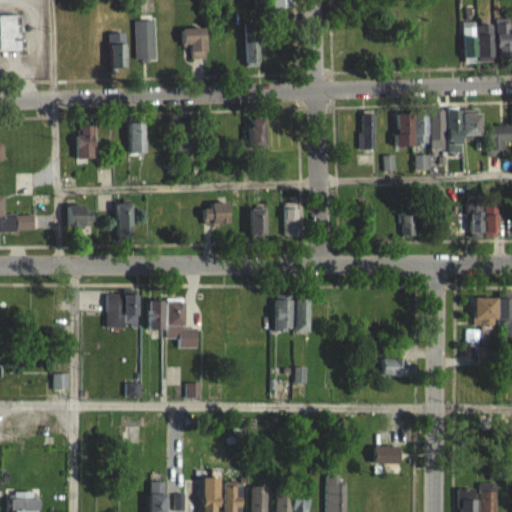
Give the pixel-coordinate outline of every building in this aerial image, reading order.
[(287,0),(268,0),(269,15),(288,15),(287,0)] [(0,58),(18,57),(17,33),(22,33),(22,22),(0,22),(0,58)] [(493,64),(509,63),(509,65),(511,64),(511,31),(507,32),(507,26),(492,26),(493,64)] [(133,69),(153,68),(151,27),(132,28),(133,69)] [(461,64),(473,64),(472,29),(459,29),(461,64)] [(474,33),(475,69),(490,69),(490,33),(474,33)] [(203,65),(202,35),(179,36),(179,51),(187,51),(188,66),(203,65)] [(107,75),(123,75),(122,40),(106,41),(107,75)] [(443,115),(444,160),(458,160),(457,115),(443,115)] [(478,143),(477,117),(459,117),(459,143),(478,143)] [(440,118),(426,119),(428,156),(442,156),(440,118)] [(393,153),(424,152),(423,120),(393,120),(393,153)] [(371,157),(371,122),(357,122),(357,157),(371,157)] [(262,155),(261,126),(246,126),(247,155),(262,155)] [(141,129),(125,130),(126,160),(142,160),(141,129)] [(188,129),(171,129),(172,160),(189,160),(188,129)] [(73,166),(91,166),(89,133),(77,133),(77,143),(72,143),(73,166)] [(506,149),(505,133),(483,134),(484,164),(499,164),(499,149),(506,149)] [(380,163),(380,178),(392,178),(391,162),(380,163)] [(425,162),(411,162),(412,178),(426,178),(425,162)] [(494,209),(481,209),(481,244),(494,244),(494,209)] [(200,216),(201,232),(225,231),(225,210),(208,210),(208,216),(200,216)] [(282,243),(296,243),(296,210),(281,210),(282,243)] [(464,243),(479,243),(480,210),(465,210),(464,243)] [(128,211),(113,211),(114,248),(129,247),(128,211)] [(65,213),(65,234),(89,234),(89,217),(81,218),(81,212),(65,213)] [(261,216),(247,216),(247,245),(262,244),(261,216)] [(0,239),(31,238),(31,221),(0,222),(0,239)] [(412,222),(397,223),(397,243),(412,243),(412,222)] [(509,300),(496,300),(495,344),(511,344),(511,323),(509,324),(509,300)] [(134,302),(104,301),(103,335),(123,335),(123,331),(134,331),(134,302)] [(271,338),(304,339),(305,306),(290,306),(290,302),(272,301),(271,338)] [(492,305),(471,305),(470,334),(492,334),(492,305)] [(194,355),(194,335),(180,335),(180,306),(162,306),(162,345),(176,345),(176,355),(194,355)] [(144,336),(159,336),(159,308),(145,308),(144,336)] [(409,382),(408,371),(400,371),(400,366),(378,366),(378,383),(409,382)] [(303,391),(303,374),(291,374),(291,390),(303,391)] [(65,381),(50,381),(51,397),(65,397),(65,381)] [(183,404),(197,405),(198,391),(184,391),(183,404)] [(395,476),(394,453),(369,454),(370,476),(395,476)] [(342,511),(343,489),(335,488),(335,483),(323,482),(322,511),(342,511)] [(214,511),(215,485),(198,485),(198,511),(214,511)] [(161,489),(147,489),(147,501),(161,501),(161,489)] [(237,511),(238,489),(222,489),(221,511),(237,511)] [(263,511),(264,494),(248,493),(247,511),(263,511)] [(456,511),(472,511),(472,496),(456,496),(456,511)] [(33,511),(33,499),(9,499),(9,511),(33,511)] [(492,511),(492,499),(476,499),(476,511),(492,511)] [(304,511),(305,501),(273,500),(272,511),(304,511)] [(145,502),(145,511),(161,511),(161,502),(145,502)]
